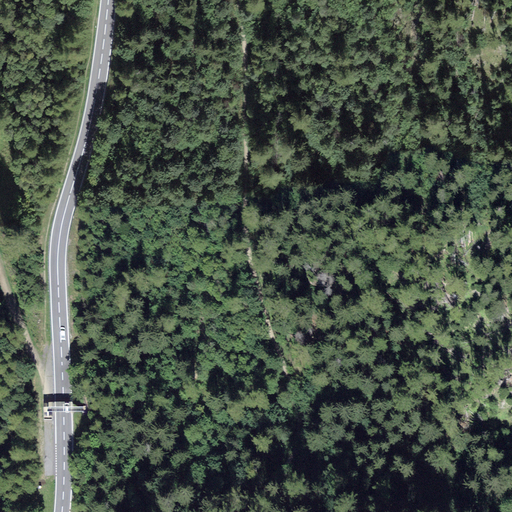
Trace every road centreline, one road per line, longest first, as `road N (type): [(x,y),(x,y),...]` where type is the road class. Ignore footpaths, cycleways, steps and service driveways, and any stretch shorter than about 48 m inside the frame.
road 1 (secondary): [(62,511),(59,239),(94,106),(108,0)]
road 2 (track): [(50,404),(9,290)]
